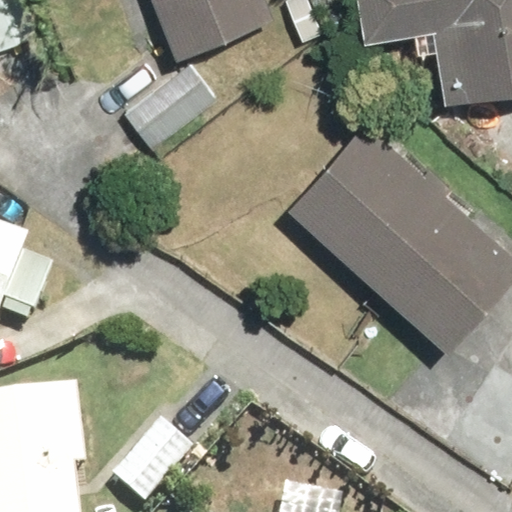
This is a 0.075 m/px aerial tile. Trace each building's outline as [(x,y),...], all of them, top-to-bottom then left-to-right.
[(21,0),(0,0),(0,37),(30,28),(21,0)] [(275,13),(269,0),(146,0),(171,57),(275,13)] [(511,86),(511,0),(355,0),(362,37),(429,23),(444,100),(511,86)] [(220,103),(188,61),(122,110),(154,152),(220,103)] [(511,274),(511,256),(365,121),(286,205),(443,349),(511,274)] [(0,317),(26,235),(0,226),(0,317)] [(82,393),(0,396),(0,511),(78,511),(76,470),(85,469),(82,393)] [(164,416),(110,474),(145,507),(199,448),(164,416)]
